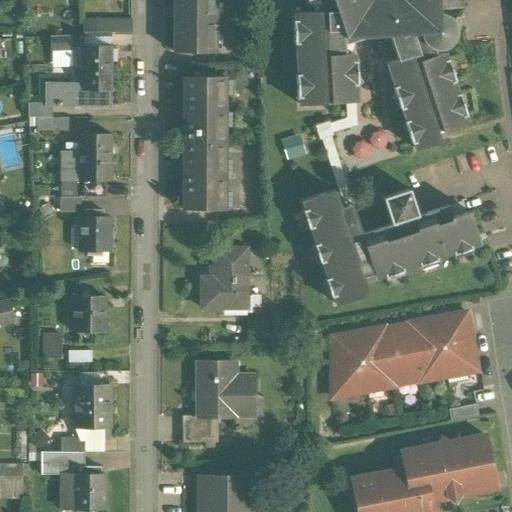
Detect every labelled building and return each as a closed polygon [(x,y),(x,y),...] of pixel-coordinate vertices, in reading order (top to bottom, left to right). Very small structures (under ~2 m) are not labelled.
[(215,0),(174,0),(174,50),(216,50),(215,0)] [(264,0),(265,12),(280,11),(280,0),(264,0)] [(311,0),(313,5),(315,4),(316,11),(296,12),(297,23),(294,23),(295,44),(298,44),(298,49),(296,49),(297,69),(299,69),(300,74),(297,74),(298,99),(301,98),(302,106),(356,102),(355,86),(358,86),(357,62),(354,62),(354,54),(346,55),(346,47),(379,36),(390,35),(398,59),(387,63),(393,83),(395,82),(397,86),(394,87),(401,110),(404,109),(408,121),(405,122),(413,145),(415,144),(418,151),(441,143),(438,134),(466,125),(464,118),(467,117),(460,94),(456,95),(452,84),(456,82),(448,59),(445,61),(443,54),(437,56),(433,46),(439,47),(444,46),(448,43),(451,39),(453,33),(459,32),(456,22),(450,23),(449,22),(446,20),(443,18),(439,18),(439,9),(460,8),(459,0),(395,0),(369,2),(368,0),(311,0)] [(128,34),(128,18),(84,18),(84,34),(128,34)] [(71,36),(50,37),(51,51),(72,50),(71,36)] [(112,47),(82,46),(82,83),(82,90),(111,90),(111,91),(112,91),(112,47)] [(227,77),(185,76),(184,209),(226,209),(227,77)] [(278,76),(268,76),(268,86),(278,86),(278,76)] [(82,83),(47,83),(46,104),(46,106),(53,106),(111,107),(111,91),(111,90),(82,90),(82,83)] [(46,104),(29,104),(29,117),(53,117),(53,106),(46,106),(46,104)] [(16,143),(27,142),(26,126),(14,128),(16,143)] [(280,139),(286,158),(304,153),(298,133),(280,139)] [(112,134),(79,134),(79,182),(106,182),(112,182),(112,134)] [(106,182),(84,182),(84,198),(106,198),(106,182)] [(335,190),(303,200),(338,306),(370,295),(364,277),(374,274),(376,278),(480,243),(470,212),(452,218),(450,212),(448,205),(419,215),(410,189),(383,198),(392,224),(363,233),(353,204),(341,208),(335,190)] [(81,212),(80,198),(61,198),(61,212),(81,212)] [(111,218),(80,217),(79,251),(111,252),(111,218)] [(248,248),(215,248),(215,277),(202,277),(202,308),(225,308),(225,297),(248,296),(248,248)] [(105,298),(74,297),(73,332),(105,332),(105,298)] [(7,300),(0,301),(0,326),(12,324),(7,300)] [(463,313),(436,318),(446,373),(477,367),(468,316),(467,316),(467,313),(463,314),(463,313)] [(436,318),(414,322),(414,323),(410,324),(420,378),(446,373),(436,318)] [(275,323),(252,323),(253,344),(276,343),(275,323)] [(409,323),(384,328),(394,383),(420,378),(410,324),(409,323)] [(379,329),(357,333),(367,388),(394,383),(384,328),(380,329),(379,329)] [(62,355),(62,332),(43,332),(43,355),(62,355)] [(357,333),(336,337),(333,338),(333,341),(332,341),(332,394),(367,388),(357,333)] [(92,352),(69,351),(69,363),(92,363),(92,352)] [(236,375),(236,363),(198,364),(198,417),(213,416),(237,416),(237,399),(254,399),(253,375),(236,375)] [(70,373),(70,382),(99,381),(99,372),(70,373)] [(110,385),(75,385),(75,429),(110,428),(110,385)] [(477,404),(449,410),(451,421),(479,416),(477,404)] [(213,443),(213,416),(198,417),(184,417),(184,443),(213,443)] [(405,468),(352,479),(355,496),(358,495),(360,511),(432,511),(430,502),(448,498),(455,503),(460,496),(496,489),(485,435),(450,442),(442,437),(437,444),(402,451),(405,468)] [(85,439),(61,439),(61,452),(85,452),(85,439)] [(61,452),(43,452),(43,467),(70,467),(85,467),(85,452),(61,452)] [(70,467),(43,467),(43,475),(62,475),(62,489),(74,490),(74,474),(95,474),(95,467),(85,467),(70,467)] [(95,474),(74,474),(74,490),(74,509),(104,510),(104,474),(95,474)] [(245,511),(246,477),(199,477),(199,511),(245,511)]
